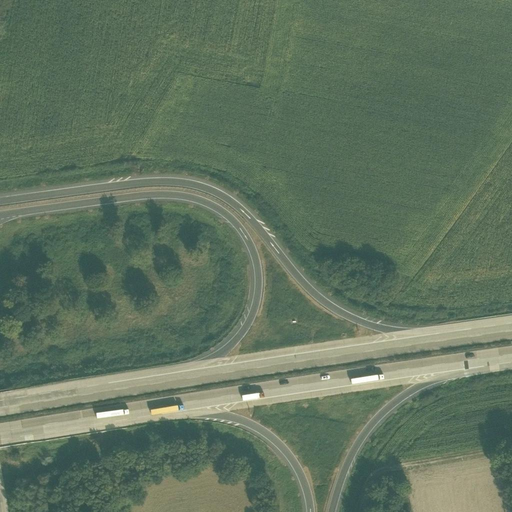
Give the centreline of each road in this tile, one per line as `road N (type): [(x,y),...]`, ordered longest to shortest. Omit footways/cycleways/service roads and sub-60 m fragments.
road 1 (motorway): [(473,337),(399,332),(349,317),(303,284),(236,206),(196,186),(141,183),(0,202)]
road 2 (motorway): [(24,211),(173,195),(217,208),(240,230),(257,270),(252,315),(214,360),(164,383)]
road 3 (motorway): [(159,407),(481,359)]
road 4 (motorway): [(473,337),(164,383)]
road 5 (motorway): [(331,511),(355,446),(377,418),(433,379),(481,359)]
road 6 (motorway): [(159,407),(216,414),(268,435),(300,474),(310,511)]
road 7 (track): [(357,511),(366,481),(379,471),(511,446)]
road 8 (motorway): [(164,383),(0,409)]
road 9 (motorway): [(0,432),(159,407)]
